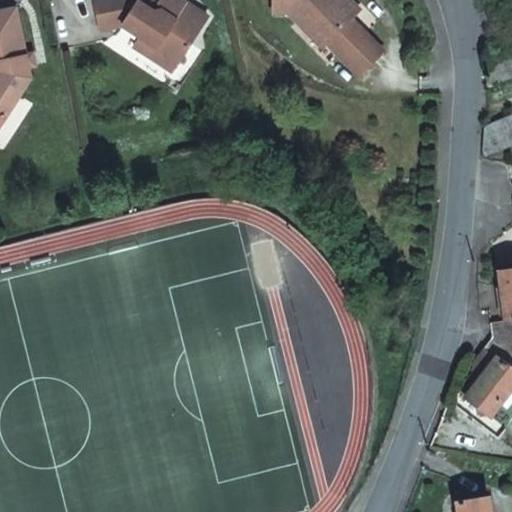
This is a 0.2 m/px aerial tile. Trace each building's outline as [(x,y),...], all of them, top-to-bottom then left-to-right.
[(196,26),(202,17),(174,0),(152,0),(150,3),(152,11),(144,12),(129,3),(130,0),(95,0),(83,3),(89,32),(110,27),(128,39),(144,49),(139,56),(166,72),(170,66),(185,43),(182,41),(183,39),(188,38),(196,26)] [(267,0),(268,11),(285,11),(286,9),(287,11),(291,18),(289,22),(301,34),(306,29),(319,43),(352,76),(376,53),(344,19),(352,11),(352,10),(341,0),(340,0),(339,2),(337,0),(267,0)] [(511,2),(497,2),(497,20),(511,20),(511,2)] [(10,10),(0,12),(0,120),(26,78),(23,66),(20,57),(10,10)] [(301,34),(315,47),(319,43),(306,29),(301,34)] [(124,46),(139,56),(144,49),(128,39),(124,46)] [(490,53),(487,85),(511,75),(511,54),(509,47),(490,53)] [(20,57),(23,66),(30,65),(28,55),(20,57)] [(483,140),(482,158),(511,146),(511,115),(484,126),(483,140)] [(490,323),(492,339),(511,343),(511,269),(495,272),(503,321),(490,323)] [(511,343),(492,339),(483,352),(493,359),(466,399),(492,416),(511,385),(511,343)] [(457,511),(487,511),(485,494),(456,498),(457,511)]
